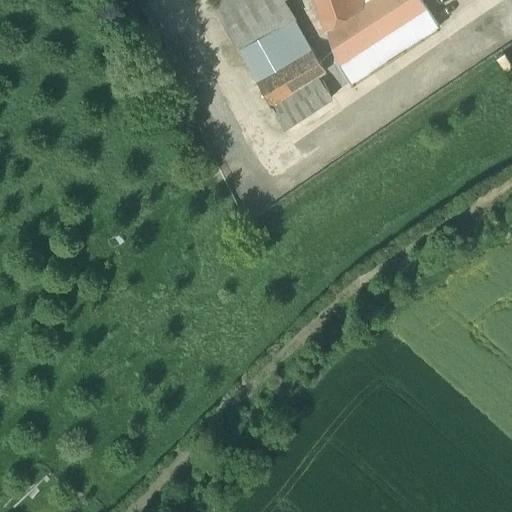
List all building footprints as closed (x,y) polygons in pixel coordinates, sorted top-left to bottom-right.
[(212,0),(240,49),(294,19),(283,0),(212,0)] [(367,2),(366,0),(313,0),(325,30),(367,2)] [(370,0),(367,2),(325,30),(337,66),(355,53),(373,42),(426,8),(420,0),(370,0)] [(426,8),(373,42),(387,64),(439,30),(426,8)] [(311,49),(294,19),(240,49),(257,81),(311,49)] [(373,42),(355,53),(370,75),(387,64),(373,42)] [(311,49),(257,81),(270,103),(317,78),(325,72),(311,49)] [(355,53),(337,66),(351,87),(370,75),(355,53)] [(317,78),(270,103),(283,128),(330,102),(317,78)]
